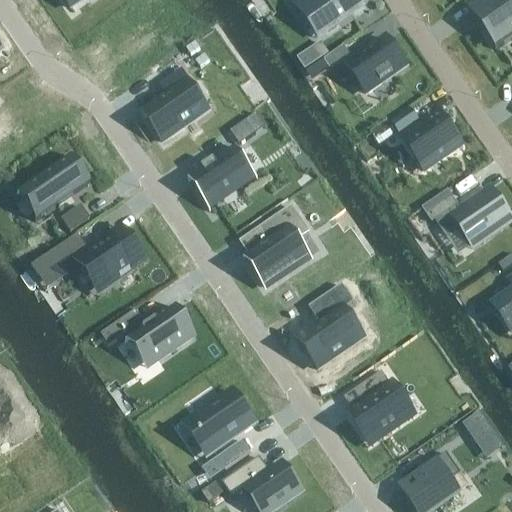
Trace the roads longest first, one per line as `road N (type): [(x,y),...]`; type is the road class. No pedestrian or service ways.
road 1 (residential): [(0,8),(48,72),(100,115),(376,511)]
road 2 (residential): [(396,0),(511,166)]
